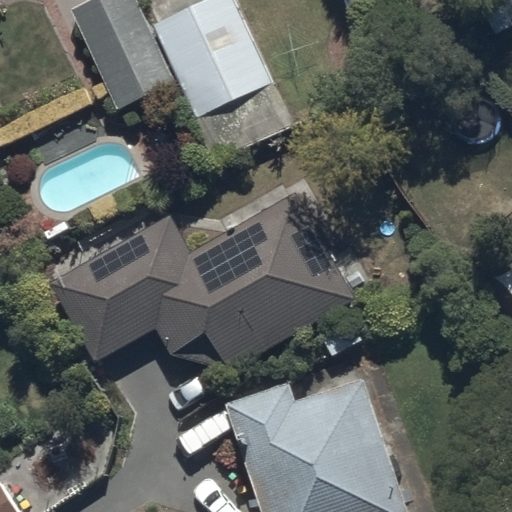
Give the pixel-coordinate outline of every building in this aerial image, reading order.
[(142,0),(82,0),(79,2),(125,98),(178,73),(142,0)] [(242,0),(188,0),(157,15),(203,114),(280,78),(242,0)] [(178,210),(52,278),(91,358),(163,323),(176,351),(233,360),(359,293),(302,187),(196,243),(178,210)] [(294,379),(232,399),(267,511),(412,511),(369,375),(299,397),(294,379)] [(21,511),(0,480),(0,511),(21,511)]
